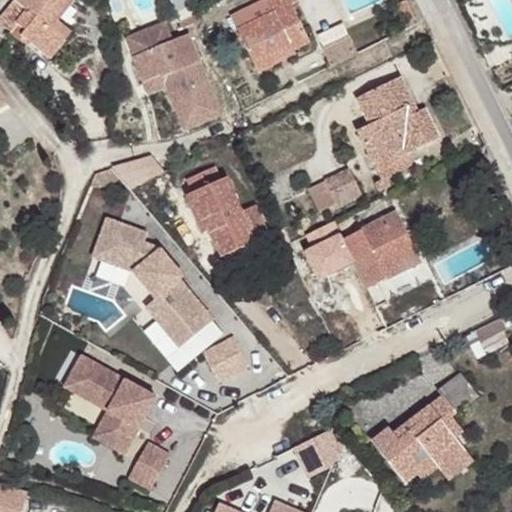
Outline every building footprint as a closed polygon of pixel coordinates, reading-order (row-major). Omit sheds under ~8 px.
[(21,36),(43,54),(66,27),(57,20),(73,0),(15,0),(0,19),(0,23),(11,33),(17,25),(25,31),(21,36)] [(169,0),(180,21),(193,15),(185,0),(169,0)] [(231,17),(253,63),(291,44),(294,50),(310,42),(292,5),(299,1),(298,0),(264,0),(271,13),(250,24),(243,11),(231,17)] [(243,11),(250,24),(271,13),(264,0),(243,11)] [(407,0),(404,0),(397,4),(405,23),(416,18),(407,0)] [(172,41),(164,23),(125,39),(133,57),(172,41)] [(17,25),(11,33),(18,39),(21,36),(25,31),(17,25)] [(66,27),(43,54),(49,59),(72,31),(66,27)] [(133,57),(143,82),(161,75),(166,87),(185,132),(222,117),(188,34),(133,57)] [(325,52),(332,66),(358,54),(351,39),(325,52)] [(253,63),(258,72),(296,53),(291,44),(253,63)] [(166,87),(161,75),(143,82),(148,95),(166,87)] [(356,131),(373,165),(403,150),(405,155),(407,154),(440,138),(425,108),(417,111),(399,76),(357,97),(370,124),(356,131)] [(373,165),(380,179),(412,163),(407,154),(405,155),(403,150),(373,165)] [(122,190),(160,177),(152,155),(114,168),(122,190)] [(187,179),(217,247),(230,241),(234,252),(256,242),(242,211),(227,177),(220,180),(214,167),(187,179)] [(336,203),(338,206),(362,195),(349,169),(325,180),(336,203)] [(375,183),(379,189),(387,186),(384,179),(375,183)] [(309,187),(320,211),(336,203),(325,180),(309,187)] [(242,211),(256,242),(263,239),(249,208),(242,211)] [(352,263),(365,289),(401,271),(406,269),(402,262),(418,255),(397,212),(343,238),(340,232),(322,240),(337,271),(352,263)] [(105,218),(91,256),(98,258),(107,235),(112,236),(117,222),(105,218)] [(146,307),(180,348),(213,321),(179,279),(182,276),(159,248),(152,254),(144,245),(148,234),(117,222),(112,236),(107,235),(98,258),(134,271),(156,298),(146,307)] [(230,241),(217,247),(221,258),(234,252),(230,241)] [(144,245),(152,254),(159,248),(145,243),(144,245)] [(401,271),(407,282),(412,279),(407,269),(421,262),(418,255),(402,262),(406,269),(401,271)] [(476,333),(480,342),(504,331),(511,326),(511,314),(511,313),(476,333)] [(480,342),(486,354),(510,343),(504,331),(480,342)] [(203,353),(218,382),(248,366),(234,337),(203,353)] [(108,410),(99,427),(130,445),(156,397),(81,356),(64,387),(108,410)] [(442,396),(456,414),(479,397),(460,373),(440,390),(443,395),(442,396)] [(372,441),(405,483),(424,468),(415,455),(423,448),(439,468),(448,480),(474,460),(456,437),(445,423),(453,417),(456,414),(442,396),(413,419),(417,424),(398,439),(394,433),(389,428),(372,441)] [(464,431),(453,417),(445,423),(456,437),(464,431)] [(398,439),(417,424),(413,419),(394,433),(398,439)] [(94,437),(124,455),(130,445),(99,427),(94,437)] [(148,443),(128,478),(150,491),(170,456),(148,443)] [(423,481),(439,468),(423,448),(415,455),(424,468),(417,474),(423,481)] [(340,483),(329,511),(369,511),(374,496),(340,483)] [(0,511),(21,511),(27,493),(0,485),(0,511)] [(239,511),(236,511),(235,511),(279,511),(283,503),(276,501),(271,511),(239,511)] [(303,511),(283,503),(279,511),(235,511),(236,511),(220,504),(216,511),(303,511)]
